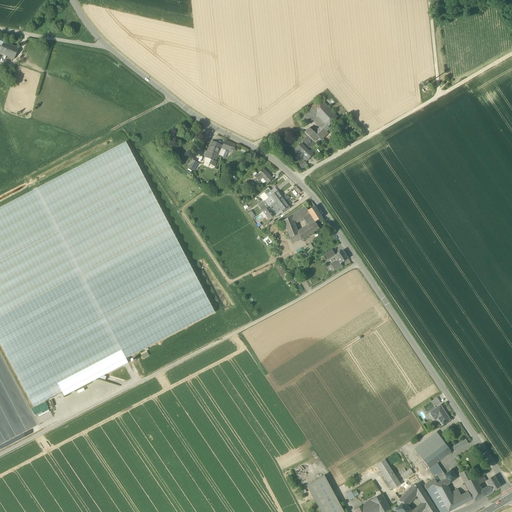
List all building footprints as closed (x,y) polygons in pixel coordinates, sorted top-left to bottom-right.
[(0,50),(0,53),(14,59),(19,49),(4,42),(2,46),(0,50)] [(4,77),(10,79),(13,74),(7,71),(4,77)] [(320,99),(316,103),(322,110),(326,106),(320,99)] [(316,103),(305,114),(301,117),(300,119),(306,126),(312,121),(317,116),(316,116),(322,110),(316,103)] [(326,106),(322,110),(316,116),(317,116),(323,124),(328,128),(337,118),(326,106)] [(323,124),(317,116),(312,121),(319,129),(321,127),(323,124)] [(327,134),(325,131),(321,127),(319,129),(314,134),(319,138),(318,138),(320,140),(321,141),(327,134)] [(305,133),(308,136),(314,142),(318,138),(319,138),(314,134),(309,129),(305,133)] [(314,142),(308,136),(306,138),(303,142),(309,147),(314,143),(314,142)] [(0,207),(0,316),(170,228),(125,142),(0,207)] [(228,150),(231,144),(225,142),(222,148),(223,148),(224,146),(229,148),(228,150)] [(274,146),(280,152),(284,148),(278,142),(274,146)] [(208,151),(218,155),(221,147),(211,143),(208,151)] [(296,150),(299,154),(303,158),(307,161),(312,155),(309,152),(307,150),(306,149),(305,150),(300,145),(296,150)] [(222,148),(221,147),(218,155),(223,157),(226,150),(228,151),(228,150),(229,148),(224,146),(223,148),(222,148)] [(215,162),(218,155),(208,151),(205,158),(205,159),(204,162),(214,167),(216,162),(215,162)] [(299,162),(303,158),(299,154),(295,158),(299,162)] [(188,167),(193,171),(197,164),(192,161),(188,167)] [(307,166),(304,161),(299,164),(302,170),(307,166)] [(262,178),(268,184),(273,179),(264,169),(255,178),(259,182),(262,178)] [(271,196),(275,202),(275,203),(282,198),(277,191),(273,194),(270,196),(271,196)] [(273,194),(271,192),(266,195),(269,198),(266,200),(264,201),(265,202),(264,203),(266,206),(267,205),(267,206),(269,207),(275,202),(271,196),(270,196),(273,194)] [(281,210),(288,205),(282,198),(275,203),(275,202),(269,207),(270,209),(272,207),(273,208),(274,207),(274,208),(272,210),(275,214),(281,210)] [(274,215),(275,214),(272,210),(274,208),(274,207),(273,208),(272,207),(270,209),(269,207),(263,211),(269,220),(275,216),(274,215)] [(307,227),(312,234),(319,229),(315,222),(308,211),(305,207),(298,211),(300,214),(297,215),(301,221),(303,219),(308,226),(307,227)] [(308,211),(315,222),(322,218),(315,207),(308,211)] [(300,214),(298,211),(291,216),(294,224),(301,221),(297,215),(300,214)] [(290,238),(298,235),(298,233),(294,224),(291,216),(283,221),(290,238)] [(170,228),(0,316),(0,343),(33,407),(62,392),(64,397),(128,363),(126,359),(214,313),(170,228)] [(304,229),(298,233),(298,235),(301,240),(309,236),(304,229)] [(298,235),(290,238),(292,244),(301,240),(298,235)] [(268,236),(263,240),(266,246),(272,243),(268,236)] [(325,254),(328,259),(334,255),(331,250),(325,254)] [(335,256),(338,262),(340,264),(348,259),(343,251),(335,256)] [(341,265),(340,264),(338,262),(336,263),(335,262),(331,264),(334,269),(335,270),(342,266),(341,265)] [(437,398),(431,402),(434,407),(440,403),(437,398)] [(437,416),(443,425),(450,420),(441,406),(430,413),(433,418),(437,416)] [(416,451),(423,460),(445,443),(438,434),(416,451)] [(7,445),(17,440),(16,437),(5,442),(7,445)] [(452,448),(455,452),(466,445),(468,444),(465,440),(452,448)] [(451,452),(445,443),(423,460),(431,473),(439,467),(436,464),(451,452)] [(377,465),(393,490),(401,485),(384,460),(377,465)] [(431,473),(434,476),(437,474),(441,471),(439,467),(431,473)] [(401,475),(404,480),(414,474),(410,469),(401,475)] [(443,481),(446,486),(457,478),(451,470),(444,475),(441,471),(437,474),(442,482),(443,481)] [(460,474),(465,483),(471,480),(466,470),(460,474)] [(486,496),(491,493),(487,487),(482,490),(478,484),(485,480),(482,474),(465,483),(474,501),(486,496)] [(321,511),(343,511),(324,476),(307,486),(321,511)] [(489,486),(487,487),(491,493),(500,487),(494,476),(486,481),(489,486)] [(442,482),(440,483),(438,484),(435,480),(424,486),(439,511),(448,511),(440,496),(449,492),(446,486),(443,481),(442,482)] [(411,487),(398,500),(402,503),(406,506),(416,495),(418,497),(424,492),(418,483),(412,487),(411,487)] [(458,490),(450,494),(454,502),(462,498),(461,495),(458,490)] [(436,511),(424,492),(418,497),(421,503),(422,503),(425,508),(421,511),(436,511)] [(448,511),(465,503),(462,498),(454,502),(450,494),(449,492),(440,496),(448,511)] [(376,511),(384,511),(390,509),(382,495),(371,501),(376,511)] [(376,511),(371,501),(363,506),(366,511),(376,511)] [(396,511),(397,511),(409,511),(411,511),(406,506),(402,503),(400,506),(396,511)] [(412,511),(421,511),(425,508),(422,503),(412,511)]
